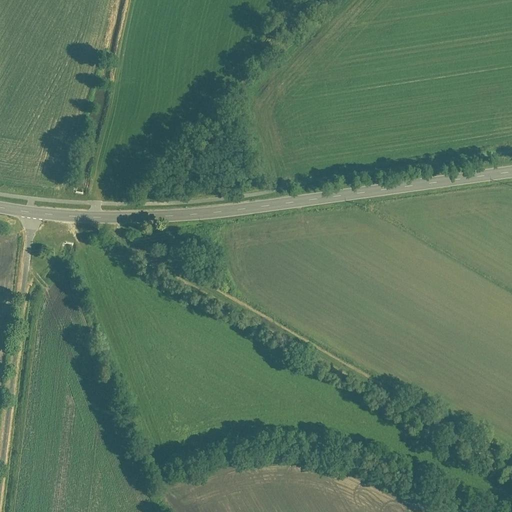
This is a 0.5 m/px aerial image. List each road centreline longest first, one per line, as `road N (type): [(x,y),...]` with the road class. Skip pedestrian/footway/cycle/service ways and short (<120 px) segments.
road 1 (tertiary): [(511,170),(174,215),(28,211)]
road 2 (residential): [(28,211),(0,463)]
